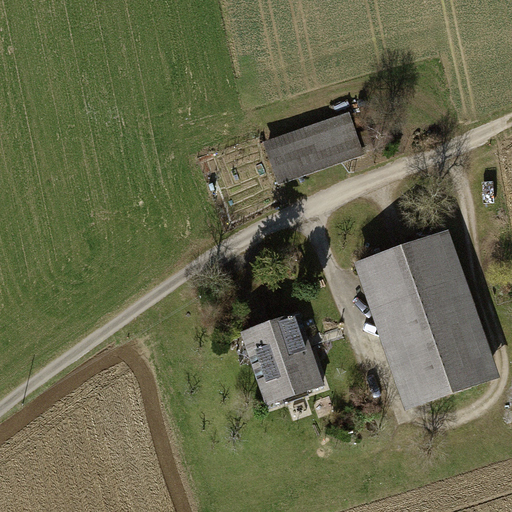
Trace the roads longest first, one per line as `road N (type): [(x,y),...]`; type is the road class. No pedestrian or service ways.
road 1 (track): [(457,144),(480,283),(504,362),(500,386),(485,404),(428,424),(413,424),(386,403)]
road 2 (track): [(307,209),(511,121)]
